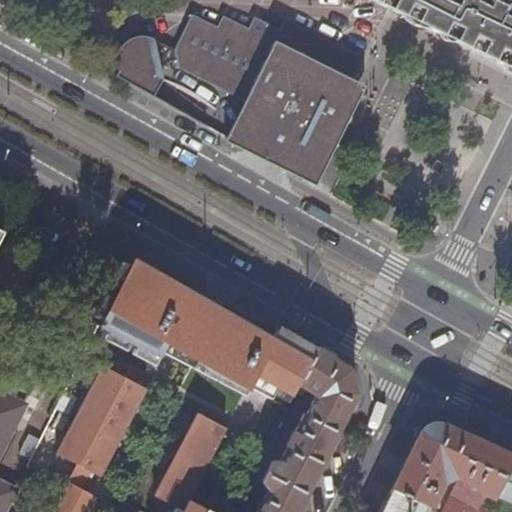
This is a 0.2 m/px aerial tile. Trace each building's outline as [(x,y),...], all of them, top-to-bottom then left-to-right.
[(511,0),(366,0),(383,9),(387,11),(415,25),(477,55),(481,57),(496,65),(501,57),(504,49),(511,35),(511,0)] [(240,101),(222,135),(219,140),(245,152),(284,171),(290,173),(299,179),(336,108),(350,81),(362,59),(285,19),(280,29),(254,17),(247,28),(222,15),(216,28),(190,15),(184,28),(171,50),(175,67),(240,101)] [(511,35),(504,49),(501,57),(496,65),(511,73),(511,35)] [(116,72),(114,75),(152,96),(162,79),(152,41),(149,39),(145,37),(138,36),(134,37),(129,38),(124,42),(121,44),(116,54),(115,64),(116,72)] [(0,231),(10,213),(0,208),(0,231)] [(131,257),(96,327),(156,358),(163,343),(191,292),(131,257)] [(191,292),(163,343),(194,360),(221,309),(191,292)] [(221,309),(194,360),(247,387),(253,376),(289,395),(295,383),(313,348),(278,328),(272,338),(221,309)] [(295,511),(354,392),(346,368),(313,348),(295,383),(314,396),(304,415),(302,414),(293,432),(291,432),(285,444),(286,446),(278,462),(270,462),(260,481),(267,489),(255,511),(295,511)] [(120,377),(113,390),(91,379),(53,453),(76,465),(64,488),(51,511),(87,511),(96,497),(80,489),(89,472),(98,476),(136,404),(127,399),(134,386),(120,377)] [(0,382),(0,392),(16,400),(20,393),(0,382)] [(16,400),(0,392),(0,511),(3,511),(14,490),(0,483),(0,453),(25,405),(16,400)] [(291,404),(285,401),(257,455),(262,458),(270,443),(273,445),(285,421),(283,419),(291,404)] [(223,429),(194,414),(152,496),(180,511),(179,511),(209,511),(186,501),(223,429)] [(428,506),(429,507),(442,481),(450,476),(453,476),(449,483),(455,486),(458,479),(472,486),(473,490),(491,498),(492,498),(511,457),(511,456),(443,424),(418,432),(390,487),(428,506)] [(511,457),(492,498),(494,499),(495,497),(511,504),(511,457)] [(248,473),(233,501),(238,503),(241,497),(244,498),(252,484),(249,482),(253,475),(248,473)] [(378,511),(425,511),(428,506),(390,487),(378,511)] [(452,511),(455,511),(484,511),(485,510),(459,497),(452,511)]
